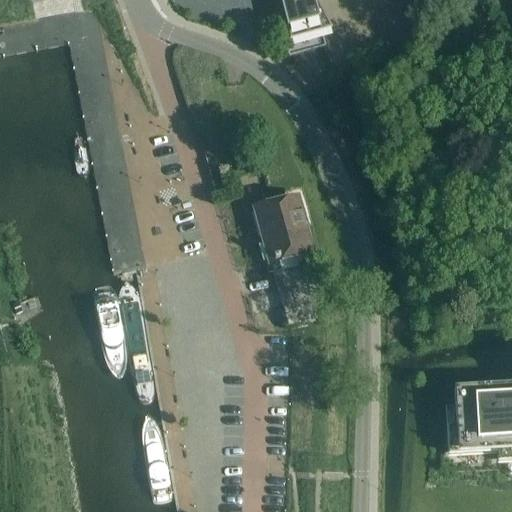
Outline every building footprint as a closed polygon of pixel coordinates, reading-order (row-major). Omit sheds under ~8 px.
[(277,0),(283,23),(285,29),(288,42),(292,57),(325,49),(321,33),(330,31),(313,3),(312,0),(277,0)] [(459,23),(463,44),(483,40),(478,19),(459,23)] [(501,22),(496,24),(499,37),(504,35),(501,22)] [(0,195),(4,204),(6,206),(7,209),(10,212),(13,214),(31,236),(24,209),(23,205),(23,202),(22,198),(22,195),(0,151),(0,195)] [(216,162),(204,153),(207,164),(214,162),(216,162)] [(217,162),(206,165),(216,198),(226,195),(217,162)] [(289,329),(316,321),(310,254),(295,201),(255,212),(262,236),(270,266),(272,265),(289,329)] [(26,260),(26,270),(48,326),(53,331),(59,330),(60,326),(60,321),(40,265),(30,259),(26,260)] [(19,304),(12,306),(16,317),(23,314),(19,304)] [(511,388),(454,392),(458,466),(511,463),(511,388)]
